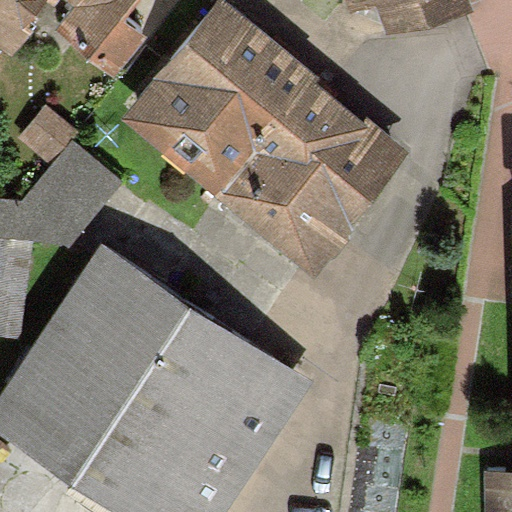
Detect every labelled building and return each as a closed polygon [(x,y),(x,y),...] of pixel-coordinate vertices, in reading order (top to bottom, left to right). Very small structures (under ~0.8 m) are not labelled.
[(0,0),(0,11),(15,23),(33,0),(0,0)] [(130,0),(74,0),(62,14),(112,65),(143,31),(120,11),(130,0)] [(403,150),(221,0),(174,56),(178,60),(142,103),(316,247),(327,233),(331,236),(341,225),(346,218),(403,150)] [(351,0),(353,5),(394,27),(471,6),(467,0),(351,0)] [(24,198),(0,194),(0,231),(68,241),(122,177),(77,137),(24,198)] [(294,370),(111,245),(0,406),(0,410),(149,511),(217,511),(248,469),(233,459),(294,370)] [(511,511),(511,464),(488,464),(489,511),(511,511)]
